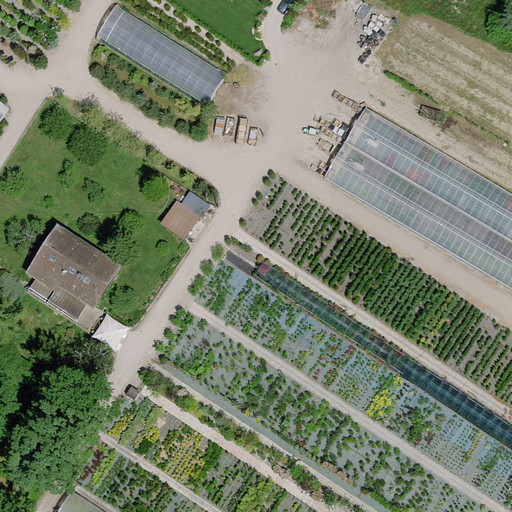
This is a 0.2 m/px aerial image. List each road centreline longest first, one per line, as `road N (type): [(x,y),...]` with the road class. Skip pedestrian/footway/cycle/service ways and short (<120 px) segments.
road 1 (track): [(389,0),(337,79),(250,172),(40,511)]
road 2 (track): [(511,486),(191,272)]
road 3 (track): [(449,511),(158,319)]
road 4 (track): [(511,414),(224,224)]
road 5 (track): [(511,338),(254,168)]
road 6 (track): [(372,511),(135,354)]
road 7 (track): [(327,511),(122,376)]
road 8 (track): [(241,187),(59,73)]
road 9 (track): [(337,79),(511,181)]
road 10 (track): [(217,511),(91,428)]
road 11 (track): [(34,102),(66,67),(101,0)]
